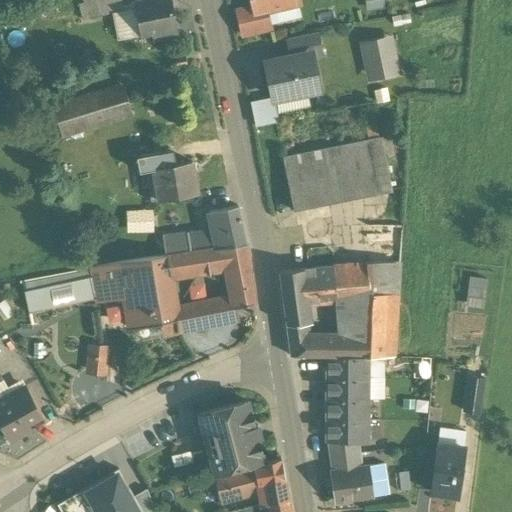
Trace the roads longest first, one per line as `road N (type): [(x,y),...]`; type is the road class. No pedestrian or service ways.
road 1 (tertiary): [(282,359),(211,0)]
road 2 (residential): [(4,490),(183,389),(282,359)]
road 3 (tertiary): [(305,511),(282,359)]
